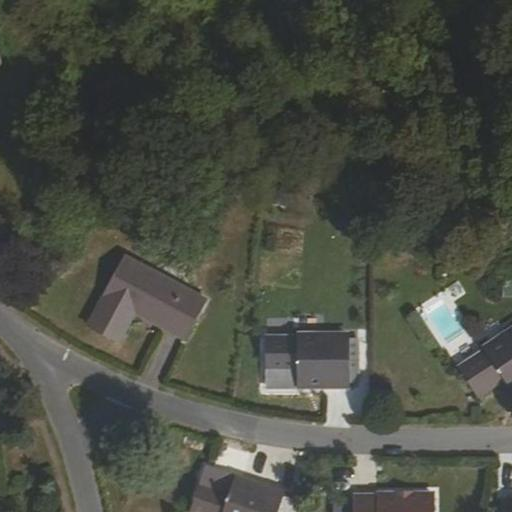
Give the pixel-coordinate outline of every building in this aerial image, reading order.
[(186,341),(206,301),(126,258),(90,328),(120,345),(136,314),(186,341)] [(511,334),(494,346),(497,351),(470,368),(487,394),(511,378),(511,334)] [(300,343),(268,343),(269,374),(299,374),(300,388),(349,388),(349,362),(346,362),(346,337),(299,337),(300,343)] [(231,494),(202,484),(192,511),(278,511),(285,495),(237,479),(231,494)] [(432,511),(432,498),(356,499),(355,511),(432,511)]
